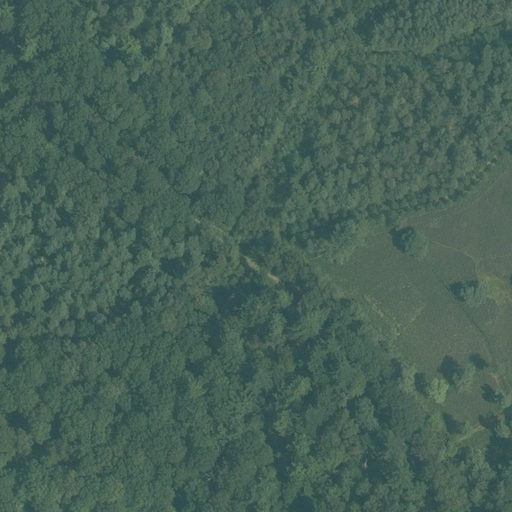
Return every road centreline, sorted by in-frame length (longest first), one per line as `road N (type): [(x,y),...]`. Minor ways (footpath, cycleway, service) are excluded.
road 1 (track): [(49,0),(70,66),(90,90),(336,325),(392,407),(440,511)]
road 2 (track): [(88,511),(261,253),(338,222),(454,197),(511,150)]
